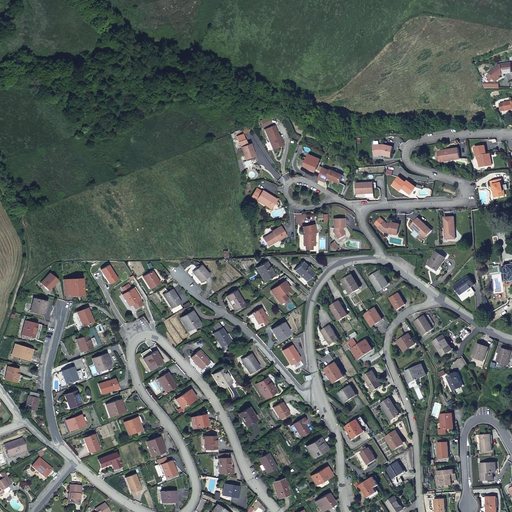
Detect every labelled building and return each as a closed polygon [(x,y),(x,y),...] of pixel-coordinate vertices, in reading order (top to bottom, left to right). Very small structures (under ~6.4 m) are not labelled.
[(499,76),(500,78),(503,76),(503,73),(511,72),(509,62),(499,64),(497,65),(488,72),(489,74),(493,79),(494,80),(499,76)] [(264,130),(273,150),(284,146),(274,125),(264,130)] [(239,143),(245,160),(248,166),(256,162),(249,144),(245,145),(244,141),(239,143)] [(489,165),(487,153),(485,154),(484,145),(474,146),(475,155),(477,155),(479,167),(489,165)] [(384,146),(373,146),(374,156),(378,156),(378,155),(381,155),(381,156),(390,158),(393,148),(384,146)] [(448,152),(445,152),(443,151),(440,151),(440,152),(442,162),(459,160),(457,149),(448,150),(448,152)] [(320,160),(309,156),(305,164),(309,165),(307,168),(315,171),(320,160)] [(344,175),(331,170),(331,171),(323,168),(318,179),(326,183),(328,179),(340,184),(344,175)] [(406,184),(399,178),(392,186),(400,192),(402,189),(410,196),(416,188),(407,182),(406,184)] [(490,182),(492,191),(494,191),(495,198),(504,196),(501,180),(490,182)] [(366,193),(374,192),(374,189),(373,183),(356,184),(357,194),(366,194),(366,193)] [(268,205),(272,207),(276,200),(262,191),(259,195),(256,200),(266,207),(268,205)] [(444,218),(444,228),(446,228),(446,231),(444,231),(445,239),(455,239),(454,218),(444,218)] [(333,219),(333,233),(337,239),(344,234),(342,230),(341,230),(341,227),(344,228),(344,219),(333,219)] [(420,232),(426,238),(432,232),(419,219),(411,227),(418,234),(418,233),(420,232)] [(391,227),(387,225),(384,223),(379,229),(384,234),(397,237),(400,226),(392,224),(391,227)] [(304,247),(306,246),(312,246),(316,246),(315,234),(316,233),(314,225),(303,227),(305,235),(306,235),(306,239),(304,239),(304,247)] [(275,242),(278,240),(278,241),(286,236),(280,226),(272,231),(273,233),(264,238),(269,246),(276,242),(275,242)] [(446,258),(436,252),(428,265),(437,270),(446,258)] [(265,282),(270,278),(269,277),(273,274),(266,262),(256,268),(265,282)] [(307,281),(311,277),(309,276),(313,272),(302,262),(295,270),(307,281)] [(507,266),(502,267),(504,282),(511,281),(511,263),(509,264),(509,265),(507,265),(507,266)] [(200,265),(192,272),(201,282),(209,275),(200,265)] [(116,279),(108,266),(101,270),(109,284),(116,279)] [(170,275),(165,269),(162,272),(166,277),(170,275)] [(152,271),(143,277),(150,288),(159,283),(152,271)] [(381,271),(371,277),(379,290),(389,284),(381,271)] [(58,280),(50,273),(41,283),(48,290),(58,280)] [(352,275),(342,281),(351,294),(360,288),(352,275)] [(469,276),(454,286),(460,295),(463,300),(474,293),(470,288),(475,284),(469,276)] [(63,280),(64,287),(69,287),(69,295),(70,296),(82,295),(81,279),(63,280)] [(284,282),(271,291),(280,304),(287,299),(283,294),(290,289),(284,282)] [(132,289),(122,295),(129,306),(139,299),(132,289)] [(181,303),(172,289),(168,292),(167,290),(166,291),(167,293),(163,295),(172,308),(181,303)] [(226,296),(230,304),(232,303),(235,310),(244,304),(236,290),(226,296)] [(390,299),(397,310),(405,305),(399,293),(390,299)] [(47,302),(34,298),(30,311),(44,314),(47,302)] [(339,301),(330,307),(339,321),(348,315),(339,301)] [(93,322),(87,308),(77,312),(83,326),(93,322)] [(261,309),(252,313),(258,324),(267,319),(261,309)] [(375,309),(365,315),(372,326),(382,319),(375,309)] [(180,318),(187,330),(193,326),(193,327),(200,323),(192,311),(180,318)] [(425,316),(416,322),(424,335),(433,329),(425,316)] [(25,321),(22,334),(29,336),(34,337),(37,324),(25,321)] [(278,340),(284,337),(283,335),(289,332),(283,322),(271,330),(278,340)] [(331,326),(322,331),(330,345),(339,339),(331,326)] [(461,342),(470,334),(465,327),(456,336),(461,342)] [(222,328),(217,331),(213,334),(222,347),(230,341),(222,328)] [(398,342),(404,351),(415,344),(409,334),(398,342)] [(92,348),(87,335),(76,340),(81,352),(92,348)] [(444,336),(434,342),(443,356),(452,350),(444,336)] [(367,340),(352,349),(358,359),(373,349),(367,340)] [(471,362),(473,365),(474,366),(481,368),(488,347),(477,343),(471,362)] [(33,350),(15,344),(11,355),(29,360),(31,355),(33,350)] [(291,346),(282,351),(294,370),(302,365),(291,346)] [(502,348),(496,368),(504,369),(505,364),(508,365),(511,351),(502,348)] [(150,370),(160,364),(155,357),(158,355),(155,351),(152,353),(149,349),(140,354),(150,370)] [(198,351),(191,358),(201,369),(209,362),(198,351)] [(97,372),(109,367),(107,362),(108,361),(106,354),(92,359),(97,372)] [(250,354),(242,360),(250,373),(259,367),(250,354)] [(336,363),(325,369),(328,374),(334,383),(344,376),(336,363)] [(421,365),(408,371),(409,373),(405,375),(409,383),(418,379),(417,378),(425,374),(421,365)] [(19,369),(7,367),(4,380),(16,382),(19,369)] [(77,380),(73,367),(61,372),(67,385),(70,384),(69,383),(77,380)] [(223,368),(212,375),(221,389),(231,382),(223,368)] [(175,385),(165,370),(158,374),(161,377),(157,379),(166,392),(175,385)] [(363,376),(373,391),(382,386),(372,371),(363,376)] [(458,372),(447,376),(453,391),(464,386),(458,372)] [(256,384),(263,395),(266,393),(268,396),(276,392),(267,377),(256,384)] [(118,388),(114,379),(99,385),(102,394),(118,388)] [(344,403),(353,397),(352,395),(356,393),(351,385),(338,393),(344,403)] [(190,390),(176,400),(182,408),(196,398),(190,390)] [(67,409),(80,404),(75,391),(65,395),(67,402),(65,403),(64,406),(65,409),(67,409)] [(39,394),(29,392),(29,396),(28,396),(25,409),(35,411),(39,394)] [(137,393),(133,396),(130,397),(136,408),(144,404),(141,400),(137,393)] [(390,398),(381,404),(391,420),(399,415),(390,398)] [(124,412),(123,406),(121,407),(118,401),(105,405),(110,417),(124,412)] [(282,402),(273,408),(280,419),(289,414),(282,402)] [(256,419),(251,411),(250,412),(247,408),(239,413),(244,421),(243,422),(246,426),(256,419)] [(441,414),(442,429),(445,429),(454,428),(453,413),(441,414)] [(207,425),(205,414),(190,418),(193,429),(207,425)] [(85,425),(81,415),(66,421),(70,431),(85,425)] [(137,418),(124,423),(129,435),(141,430),(137,418)] [(304,418),(293,424),(301,436),(309,431),(304,423),(306,422),(304,418)] [(364,431),(357,420),(346,427),(353,438),(364,431)] [(395,431),(386,437),(394,450),(403,444),(395,431)] [(490,434),(480,435),(481,451),(492,450),(490,434)] [(99,449),(93,435),(83,439),(79,440),(82,447),(86,445),(89,453),(99,449)] [(216,436),(205,436),(205,449),(206,449),(206,453),(216,452),(216,436)] [(159,437),(146,442),(152,457),(165,452),(159,437)] [(5,445),(10,457),(26,452),(22,439),(5,445)] [(319,439),(306,447),(313,458),(326,450),(319,439)] [(438,442),(438,458),(449,457),(448,442),(438,442)] [(363,451),(361,453),(368,465),(377,459),(369,447),(368,449),(367,447),(362,449),(363,451)] [(116,453),(98,460),(101,468),(111,464),(113,469),(121,467),(116,453)] [(272,470),(275,475),(278,473),(268,453),(259,458),(262,464),(259,466),(262,470),(264,469),(266,473),(272,470)] [(165,457),(157,460),(159,466),(160,465),(166,479),(175,475),(173,471),(175,470),(171,461),(167,462),(165,457)] [(228,458),(218,459),(219,472),(220,474),(232,473),(232,467),(229,467),(228,458)] [(51,470),(38,459),(32,467),(45,478),(51,470)] [(398,462),(387,469),(393,479),(404,472),(398,462)] [(480,464),(481,473),(483,473),(484,480),(493,479),(492,472),(496,472),(495,463),(480,464)] [(325,468),(311,477),(316,485),(330,476),(325,468)] [(454,470),(439,471),(441,486),(452,485),(452,480),(456,480),(456,474),(454,474),(454,470)] [(11,484),(4,471),(0,474),(3,479),(0,481),(0,494),(3,493),(4,494),(9,492),(10,489),(8,486),(11,484)] [(278,473),(275,475),(278,480),(272,482),(278,498),(289,494),(283,478),(282,479),(278,473)] [(135,474),(125,478),(131,493),(141,489),(135,474)] [(374,477),(360,485),(360,486),(368,498),(377,492),(374,488),(379,485),(374,477)] [(70,485),(69,494),(70,494),(69,504),(79,505),(81,486),(79,486),(79,484),(72,483),(72,486),(70,485)] [(222,495),(236,497),(238,486),(223,484),(222,495)] [(161,503),(171,502),(171,501),(176,501),(176,491),(161,491),(161,503)] [(328,493),(315,501),(322,511),(335,503),(328,493)] [(395,497),(386,503),(392,511),(398,511),(404,509),(395,497)] [(497,511),(497,497),(486,497),(486,511),(497,511)] [(445,511),(445,499),(435,500),(435,511),(445,511)]
